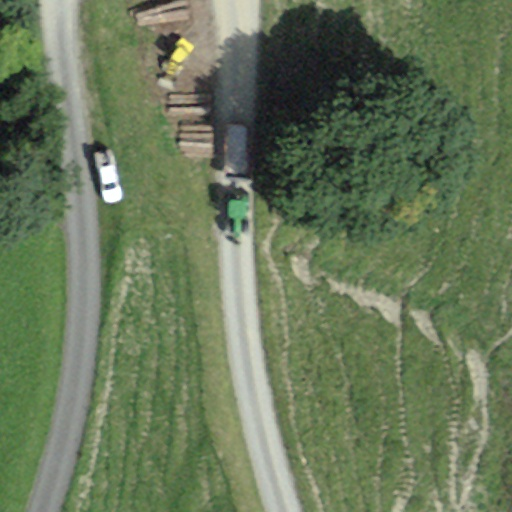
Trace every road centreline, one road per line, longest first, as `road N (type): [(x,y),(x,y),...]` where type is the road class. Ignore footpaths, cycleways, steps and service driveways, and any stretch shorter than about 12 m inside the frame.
road 1 (unclassified): [(60,0),(85,278),(66,431),(44,511)]
road 2 (unclassified): [(283,511),(256,405),(237,258),(240,0)]
